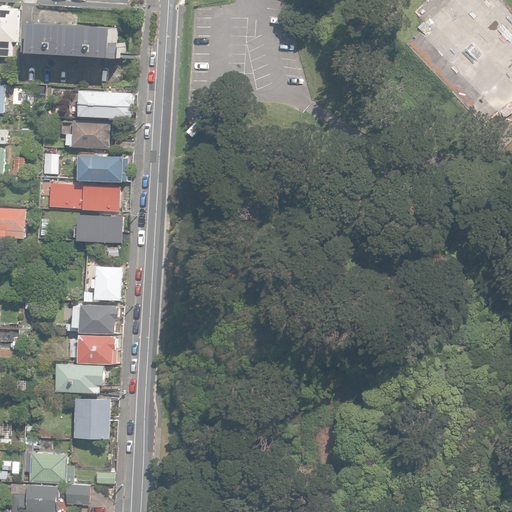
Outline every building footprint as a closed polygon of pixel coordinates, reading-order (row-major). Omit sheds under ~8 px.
[(0,55),(14,57),(15,41),(19,42),(21,8),(11,8),(11,5),(4,5),(4,7),(0,7),(0,55)] [(35,52),(126,57),(126,43),(118,42),(119,27),(102,27),(80,25),(37,23),(35,52)] [(85,90),(84,103),(134,105),(135,105),(136,94),(134,94),(134,93),(85,90)] [(134,106),(134,105),(84,103),(84,115),(133,118),(133,116),(134,116),(135,106),(134,106)] [(75,147),(111,149),(112,122),(80,120),(76,120),(75,134),(70,134),(69,145),(75,145),(75,147)] [(0,142),(8,143),(9,129),(0,128),(0,142)] [(118,149),(135,151),(136,141),(118,139),(118,149)] [(45,173),(60,174),(61,154),(46,153),(45,173)] [(83,179),(125,181),(130,181),(130,172),(130,158),(126,157),(126,156),(84,154),(83,179)] [(11,175),(26,176),(27,157),(16,157),(15,169),(11,169),(11,175)] [(52,206),(121,211),(123,186),(88,184),(87,185),(80,185),(74,185),(74,184),(53,183),(52,206)] [(0,242),(7,243),(8,237),(27,238),(27,231),(28,231),(28,229),(30,229),(30,226),(28,226),(29,209),(0,207),(0,242)] [(81,240),(124,242),(126,216),(82,214),(81,240)] [(99,298),(123,300),(123,290),(125,267),(101,265),(101,278),(96,278),(95,287),(100,287),(99,298)] [(86,301),(97,301),(98,293),(87,292),(86,301)] [(78,305),(77,324),(77,326),(84,327),(84,331),(117,333),(118,324),(121,325),(121,318),(122,307),(119,307),(120,305),(86,303),(86,305),(78,305)] [(15,340),(30,340),(30,329),(21,329),(21,337),(15,337),(15,340)] [(82,361),(119,363),(120,343),(119,343),(119,337),(117,337),(117,335),(84,333),(82,361)] [(15,349),(31,349),(31,341),(15,341),(15,349)] [(60,390),(103,392),(104,384),(107,384),(108,365),(80,363),(61,362),(60,390)] [(78,436),(113,438),(114,398),(81,397),(81,400),(80,400),(78,400),(77,434),(79,434),(78,436)] [(28,399),(18,398),(16,414),(27,415),(28,399)] [(27,444),(38,445),(39,437),(35,436),(36,425),(28,425),(27,444)] [(32,481),(70,483),(70,482),(77,482),(77,465),(70,465),(71,453),(34,452),(33,451),(33,449),(29,449),(29,452),(27,452),(27,471),(32,471),(32,481)] [(0,469),(0,478),(9,479),(9,470),(0,469)] [(100,482),(117,484),(118,472),(101,471),(100,482)] [(31,510),(55,511),(59,511),(61,485),(32,483),(31,494),(22,494),(23,485),(14,485),(12,511),(22,511),(30,511),(31,510)] [(69,503),(92,504),(93,485),(70,483),(69,503)]
